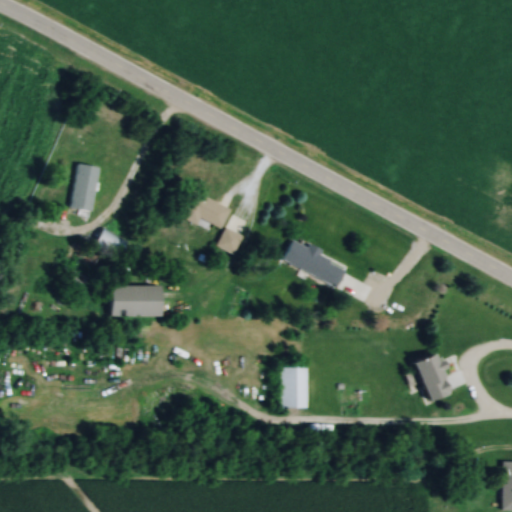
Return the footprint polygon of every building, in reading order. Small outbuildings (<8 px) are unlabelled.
[(97,167),(74,164),(67,208),(91,211),(97,167)] [(229,211),(195,191),(180,217),(195,225),(200,218),(219,229),(229,211)] [(115,262),(127,246),(102,226),(89,242),(115,262)] [(241,237),(225,228),(215,246),(232,255),(241,237)] [(337,287),(347,267),(291,240),(281,260),(337,287)] [(110,318),(162,318),(162,286),(110,286),(110,318)] [(417,364),(432,403),(455,394),(444,367),(443,367),(439,355),(417,364)] [(277,367),(277,410),(307,410),(307,367),(277,367)]
